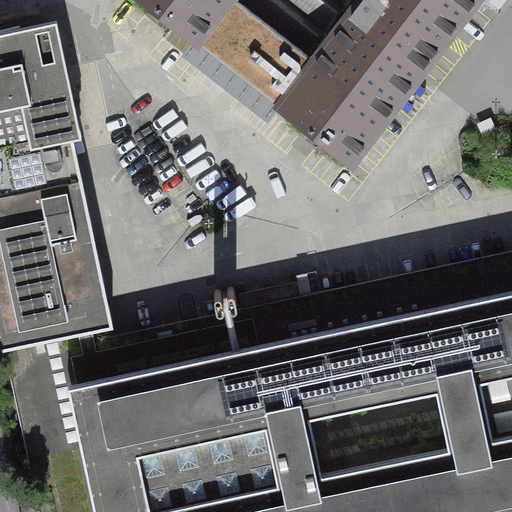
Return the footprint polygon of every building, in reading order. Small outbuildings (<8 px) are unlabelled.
[(145,0),(196,39),(200,34),(231,58),(226,64),(237,72),(247,80),(252,74),(283,98),(279,104),(314,131),(350,159),(473,0),(145,0)] [(0,193),(81,177),(73,137),(81,135),(56,19),(0,31),(0,193)] [(491,115),(475,123),(483,138),(498,130),(491,115)] [(0,347),(5,347),(71,333),(110,324),(113,324),(96,246),(81,177),(0,193),(0,347)] [(511,245),(111,330),(110,324),(71,333),(78,367),(81,366),(82,373),(81,373),(83,380),(116,373),(114,366),(113,366),(111,359),(511,274),(511,245)] [(511,511),(511,274),(111,359),(113,366),(114,366),(116,373),(83,380),(81,373),(82,373),(81,366),(78,367),(71,333),(5,347),(40,511),(511,511)]
